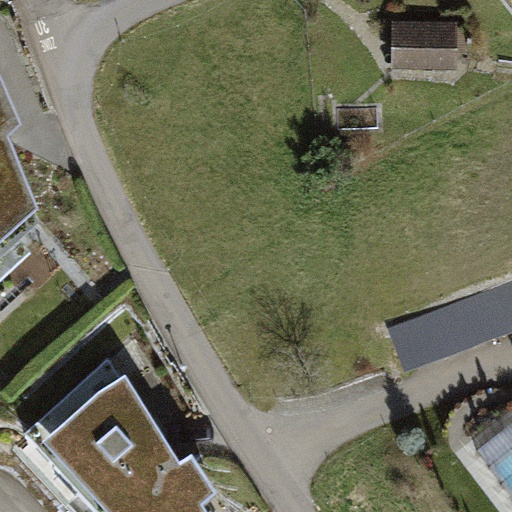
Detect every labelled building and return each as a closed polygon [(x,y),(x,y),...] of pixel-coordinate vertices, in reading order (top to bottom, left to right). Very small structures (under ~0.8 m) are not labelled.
[(455,29),(395,28),(394,64),(454,65),(455,29)] [(0,257),(37,223),(4,140),(19,124),(0,82),(0,257)] [(511,286),(393,331),(405,364),(511,323),(511,286)] [(109,361),(26,437),(94,511),(203,511),(218,499),(192,460),(176,470),(109,361)] [(511,425),(478,452),(511,499),(511,425)]
